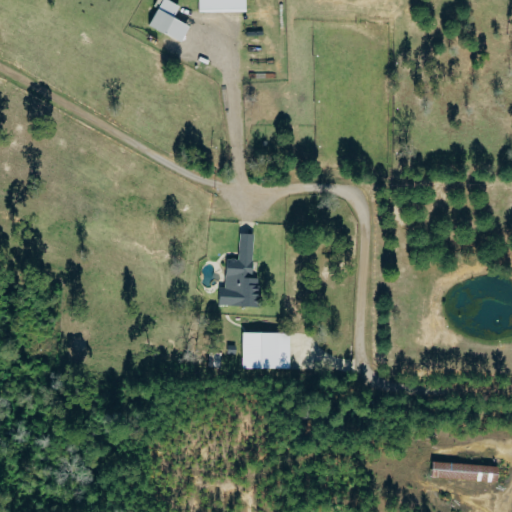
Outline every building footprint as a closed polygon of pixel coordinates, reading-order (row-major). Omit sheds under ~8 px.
[(183,26),(170,20),(176,6),(162,0),(156,0),(144,29),(177,42),(183,26)] [(193,0),(194,13),(242,12),(241,0),(193,0)] [(251,234),(236,233),(235,259),(222,259),(221,288),(214,287),(213,305),(248,306),(251,234)] [(236,368),(285,369),(286,332),(237,332),(236,368)] [(492,467),(427,461),(425,478),(490,484),(492,467)]
